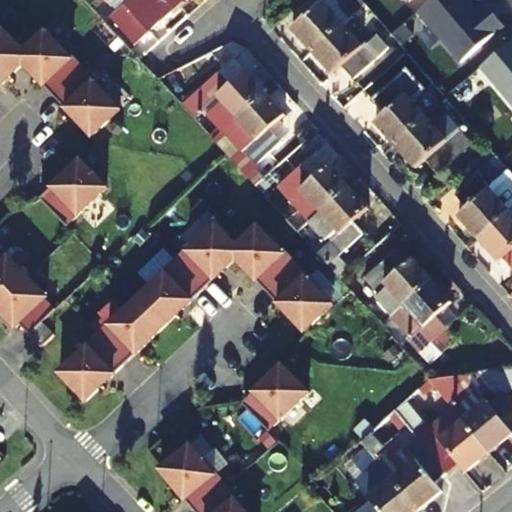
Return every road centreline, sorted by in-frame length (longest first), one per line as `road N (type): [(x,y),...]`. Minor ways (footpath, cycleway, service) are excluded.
road 1 (residential): [(511,326),(225,12)]
road 2 (residential): [(242,322),(81,462)]
road 3 (residential): [(0,371),(81,462)]
